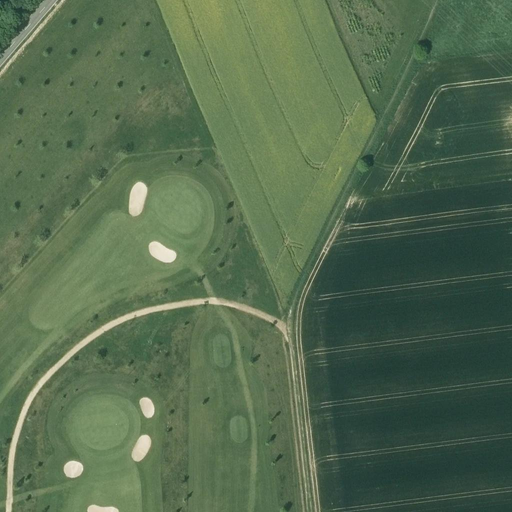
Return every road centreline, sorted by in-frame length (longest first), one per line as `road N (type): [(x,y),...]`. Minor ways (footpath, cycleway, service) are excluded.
road 1 (track): [(311,511),(291,308),(439,0)]
road 2 (track): [(8,511),(25,406),(91,337),(129,318),(208,302),(265,314),(292,333)]
